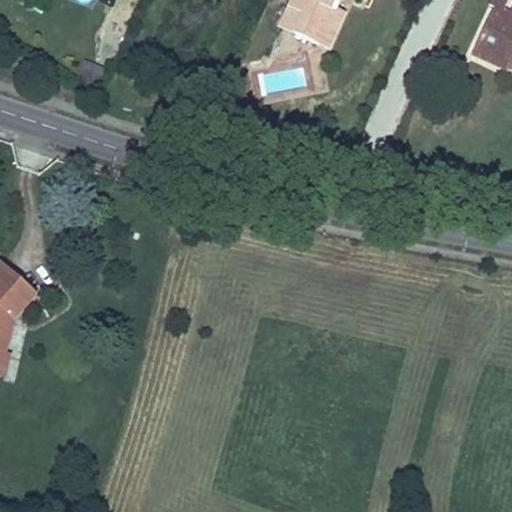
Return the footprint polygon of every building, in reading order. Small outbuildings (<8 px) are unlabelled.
[(303,15),(294,34),(326,49),(342,16),(334,13),(339,3),(336,2),(336,0),(292,0),(289,9),(303,15)] [(477,48),(511,64),(509,71),(511,72),(511,16),(493,8),(475,48),(477,48)] [(294,34),(303,15),(289,9),(280,28),(294,34)] [(509,71),(511,64),(477,48),(474,54),(509,71)] [(96,89),(102,73),(83,66),(77,82),(96,89)] [(314,140),(312,130),(292,133),(293,143),(314,140)] [(10,323),(32,299),(0,269),(0,379),(2,380),(7,359),(2,358),(8,332),(3,331),(6,319),(10,323)]
